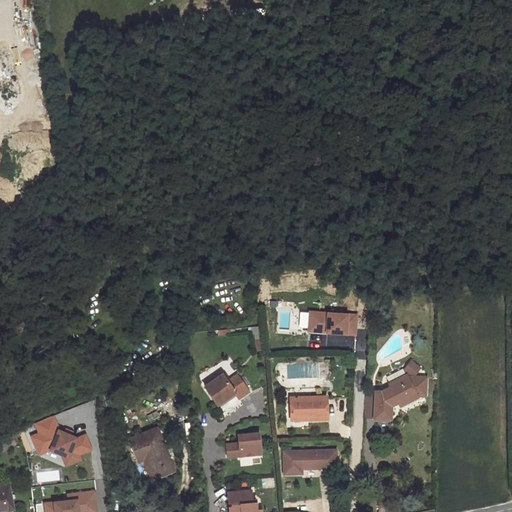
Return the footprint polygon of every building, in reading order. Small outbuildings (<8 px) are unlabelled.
[(356,314),(310,311),(308,331),(355,333),(356,314)] [(221,376),(204,387),(215,405),(232,393),(236,400),(247,393),(236,375),(225,382),(221,376)] [(374,394),(373,420),(390,421),(391,403),(394,401),(397,408),(415,399),(414,393),(424,394),(425,378),(414,377),(407,380),(405,375),(387,385),(389,391),(386,393),(384,394),(374,394)] [(308,420),(328,419),(327,396),(290,398),(291,417),(308,416),(308,420)] [(26,427),(38,455),(51,450),(59,453),(65,467),(82,459),(80,455),(92,450),(85,433),(77,436),(59,428),(53,416),(26,427)] [(156,430),(129,442),(136,458),(146,453),(156,478),(174,471),(156,430)] [(260,433),(239,435),(241,456),(261,454),(260,433)] [(239,443),(227,444),(228,457),(241,456),(239,443)] [(337,450),(283,451),(283,470),(283,476),(303,475),(303,470),(338,469),(337,450)] [(9,486),(0,488),(0,510),(13,508),(9,486)] [(65,499),(43,502),(44,511),(97,511),(95,489),(64,492),(65,499)] [(250,491),(227,493),(228,511),(252,511),(256,511),(255,500),(251,500),(250,491)]
